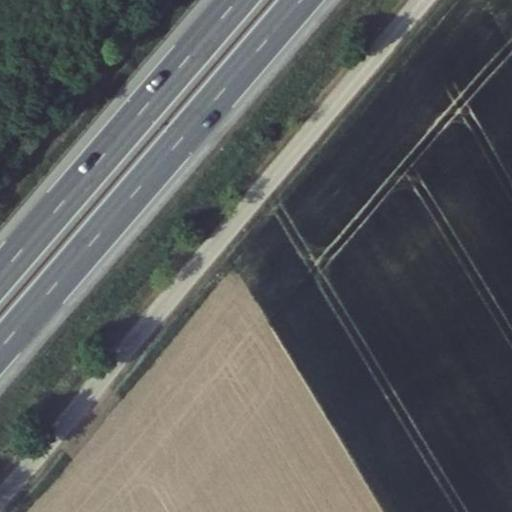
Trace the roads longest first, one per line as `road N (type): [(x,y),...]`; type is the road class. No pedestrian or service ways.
road 1 (trunk): [(0,350),(303,0)]
road 2 (trunk): [(239,0),(0,276)]
